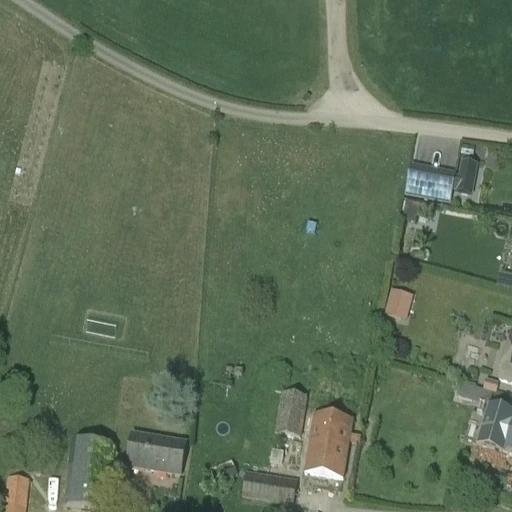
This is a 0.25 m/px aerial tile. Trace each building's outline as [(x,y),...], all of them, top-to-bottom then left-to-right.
[(462,147),(460,156),(472,159),(474,149),(462,147)] [(461,163),(458,178),(455,178),(456,175),(411,166),(404,199),(449,207),(452,193),(455,194),(455,196),(472,199),(478,167),(461,163)] [(406,202),(402,222),(414,224),(418,205),(406,202)] [(385,316),(406,322),(412,299),(391,294),(385,316)] [(511,386),(511,335),(498,383),(511,386)] [(287,385),(289,370),(280,368),(277,383),(287,385)] [(486,382),(483,393),(496,397),(499,386),(486,382)] [(488,409),(492,396),(461,387),(458,400),(488,409)] [(274,437),(294,440),(296,431),(301,432),(307,400),(281,395),(274,437)] [(511,458),(511,415),(488,409),(477,448),(511,458)] [(342,482),(348,447),(357,448),(358,439),(350,437),(352,422),(314,416),(304,476),(342,482)] [(181,479),(187,446),(132,437),(126,470),(181,479)] [(81,511),(108,511),(117,448),(71,442),(63,509),(81,511)] [(232,463),(209,471),(214,484),(236,476),(232,463)] [(294,509),(298,483),(245,475),(241,500),(294,509)] [(25,511),(29,483),(7,480),(3,511),(25,511)]
